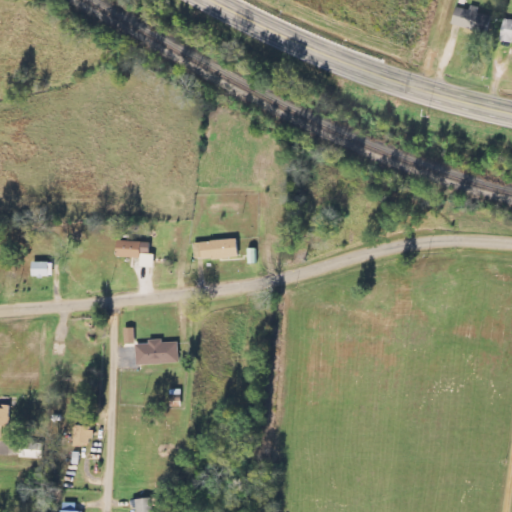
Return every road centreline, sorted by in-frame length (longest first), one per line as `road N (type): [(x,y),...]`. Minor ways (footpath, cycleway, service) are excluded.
road 1 (residential): [(0,313),(111,302),(403,238),(511,244)]
road 2 (primary): [(511,113),(449,99),(233,21),(197,0)]
road 3 (residential): [(111,302),(111,511)]
